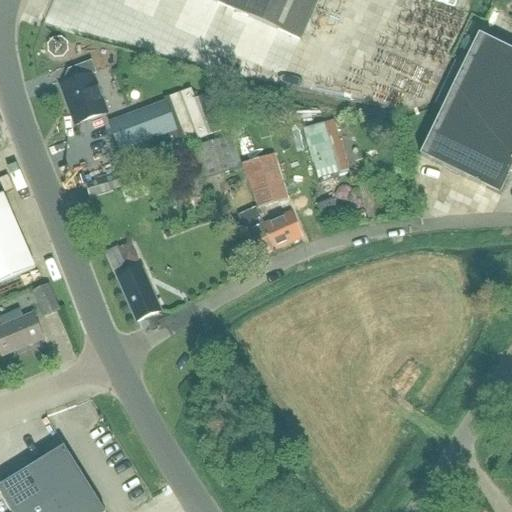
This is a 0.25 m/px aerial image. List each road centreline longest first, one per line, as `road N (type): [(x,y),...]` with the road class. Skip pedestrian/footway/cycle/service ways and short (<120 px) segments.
road 1 (unclassified): [(113,359),(326,246),(422,226),(511,220)]
road 2 (unknown): [(4,8),(84,9),(309,40),(335,38),(375,0)]
road 3 (unclassified): [(113,359),(0,60)]
road 4 (unclassified): [(202,511),(113,359)]
road 5 (unclassified): [(417,511),(511,363)]
road 6 (unclassified): [(0,405),(113,359)]
